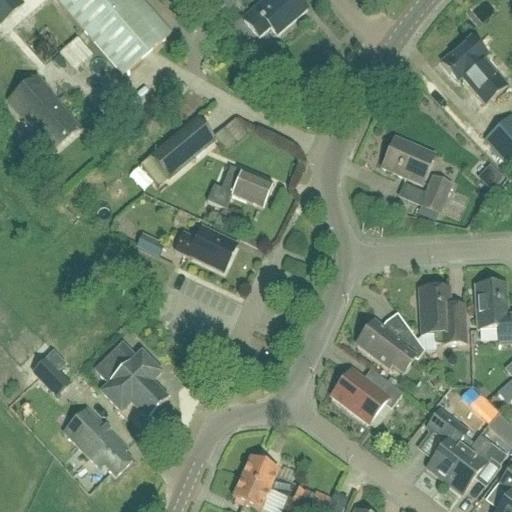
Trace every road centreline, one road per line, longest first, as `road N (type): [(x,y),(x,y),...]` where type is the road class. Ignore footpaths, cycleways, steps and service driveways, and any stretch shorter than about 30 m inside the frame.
road 1 (tertiary): [(344,258),(325,177),(390,52),(428,0)]
road 2 (unclassified): [(227,422),(217,388),(276,258)]
road 3 (unclassified): [(427,511),(286,403)]
road 4 (residential): [(511,250),(344,258)]
road 5 (tertiary): [(286,403),(342,280),(344,258)]
